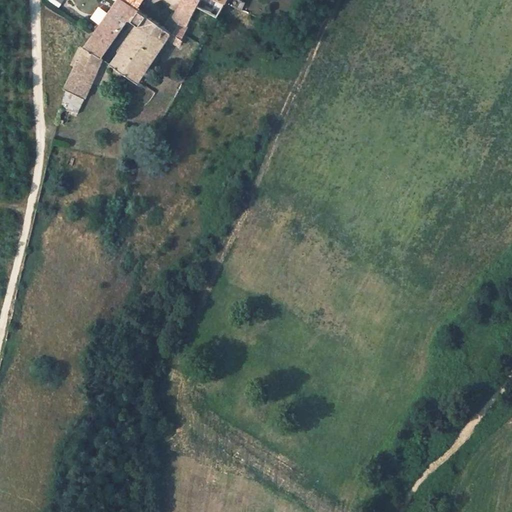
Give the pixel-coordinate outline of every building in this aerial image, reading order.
[(130,18),(133,20),(140,10),(137,8),(142,0),(116,0),(95,31),(112,43),(130,18)] [(172,32),(182,39),(191,20),(197,7),(184,0),(167,27),(167,29),(172,32)] [(223,0),(226,1),(226,3),(232,6),(242,10),(245,2),(241,0),(223,0)] [(227,17),(232,6),(226,3),(220,14),(227,17)] [(167,29),(167,27),(147,14),(140,10),(133,20),(140,25),(111,64),(134,79),(163,35),(168,38),(172,32),(167,29)] [(85,99),(103,59),(101,58),(112,43),(95,31),(84,47),(65,88),(67,89),(85,99)] [(172,32),(168,38),(172,41),(178,46),(182,39),(172,32)] [(163,35),(134,79),(139,82),(168,38),(163,35)] [(85,99),(67,89),(62,109),(79,114),(85,99)]
